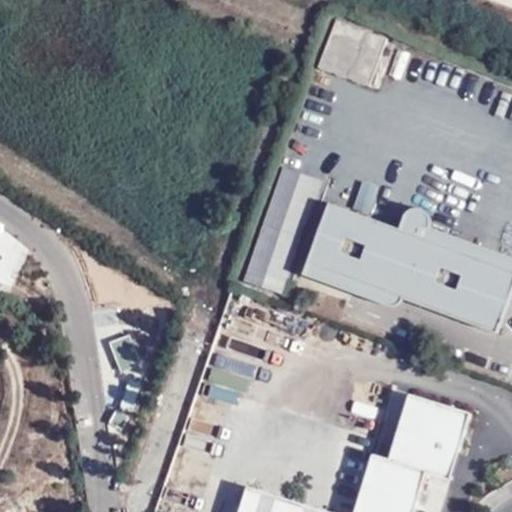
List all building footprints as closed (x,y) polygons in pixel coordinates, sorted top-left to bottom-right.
[(335,18),(319,66),(372,83),(388,36),(335,18)] [(498,334),(511,295),(511,257),(431,228),(432,221),(430,214),(427,212),(421,209),(417,209),(409,212),(408,214),(402,230),(331,203),(305,275),(388,307),(393,307),(398,307),(402,304),(404,299),(498,334)] [(134,331),(108,337),(115,371),(141,365),(134,331)] [(103,384),(114,406),(146,391),(135,369),(103,384)] [(358,511),(340,511),(250,484),(241,511),(413,511),(426,468),(454,477),(474,412),(414,394),(394,457),(377,452),(358,511)]
